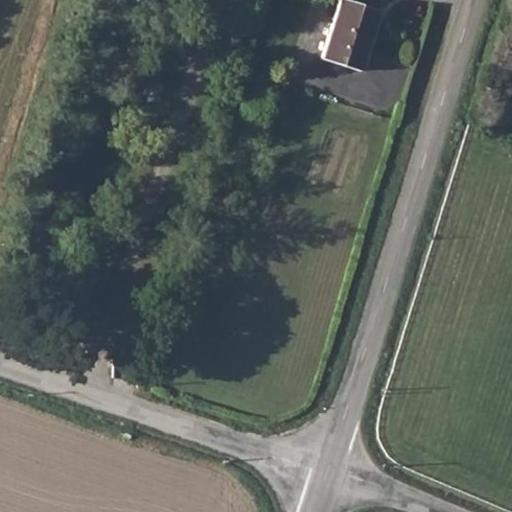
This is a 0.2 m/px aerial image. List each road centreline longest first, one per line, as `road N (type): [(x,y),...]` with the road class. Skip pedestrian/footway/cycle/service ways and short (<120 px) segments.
road 1 (tertiary): [(475,0),(327,478)]
road 2 (unclassified): [(0,364),(327,478)]
